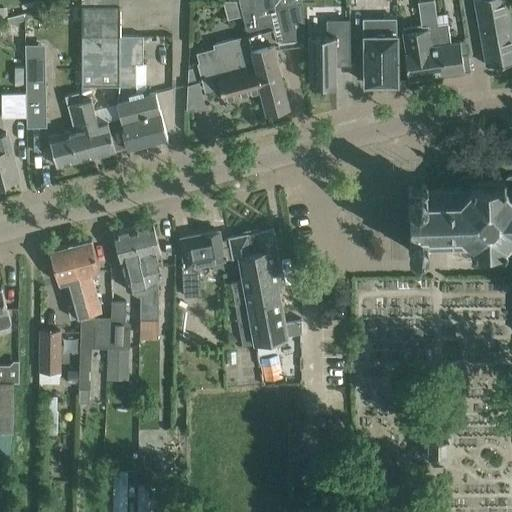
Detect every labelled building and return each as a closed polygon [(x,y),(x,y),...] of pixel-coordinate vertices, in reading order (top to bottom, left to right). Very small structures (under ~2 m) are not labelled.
[(81,0),(82,5),(81,5),(81,7),(81,83),(81,85),(83,85),(117,84),(117,85),(120,85),(119,35),(119,4),(118,4),(118,0),(81,0)] [(238,0),(222,0),(228,18),(242,15),(238,0)] [(238,0),(242,15),(247,34),(261,88),(267,110),(268,110),(288,105),(287,104),(276,60),(278,59),(274,43),(278,42),(269,9),(294,6),(295,15),(291,15),(294,39),(306,38),(300,0),(238,0)] [(403,31),(401,31),(404,53),(405,59),(408,79),(440,75),(438,58),(443,57),(437,23),(438,23),(434,0),(427,0),(423,0),(418,1),(422,24),(403,27),(403,31)] [(474,0),(483,45),(486,65),(511,60),(511,26),(507,0),(474,0)] [(26,20),(24,13),(7,17),(9,24),(26,20)] [(326,34),(308,35),(309,83),(336,83),(336,65),(336,52),(350,52),(349,19),(326,19),(326,34)] [(396,19),(364,20),(365,83),(369,83),(369,86),(382,86),(382,83),(397,83),(396,19)] [(438,23),(437,23),(443,57),(438,58),(440,75),(470,70),(468,53),(462,54),(460,41),(450,43),(447,22),(438,23)] [(213,47),(197,51),(200,62),(198,62),(205,89),(220,86),(224,98),(261,88),(247,34),(212,43),(213,47)] [(120,85),(119,102),(120,108),(125,128),(122,129),(126,147),(167,136),(155,92),(136,97),(136,85),(136,63),(143,63),(143,35),(119,35),(120,85)] [(45,43),(25,44),(26,92),(27,115),(27,126),(47,126),(45,43)] [(89,88),(79,91),(81,100),(95,155),(114,150),(115,150),(126,147),(122,129),(125,128),(120,108),(107,120),(98,122),(89,88)] [(26,92),(2,93),(2,116),(27,115),(26,92)] [(67,131),(48,136),(56,166),(95,155),(81,100),(72,102),(70,94),(65,95),(67,103),(74,129),(67,131)] [(0,180),(17,176),(12,157),(10,148),(9,148),(5,133),(0,134),(0,180)] [(410,206),(407,206),(407,228),(410,228),(410,230),(408,231),(409,251),(433,251),(446,250),(459,250),(459,252),(461,254),(464,255),(468,255),(470,254),(472,252),(472,250),(506,250),(507,252),(508,253),(511,254),(511,175),(510,175),(508,175),(506,177),(505,178),(505,180),(471,181),(470,179),(469,177),(467,176),(465,176),(463,176),(461,177),(459,179),(459,181),(458,183),(457,183),(421,184),(414,184),(407,184),(408,203),(410,205),(410,206)] [(152,222),(133,227),(139,257),(146,292),(141,294),(141,330),(154,330),(154,319),(158,319),(158,282),(155,269),(163,267),(159,252),(157,242),(152,222)] [(133,227),(113,232),(118,251),(120,262),(127,288),(137,295),(141,294),(146,292),(139,257),(133,227)] [(229,237),(233,256),(239,255),(240,265),(238,265),(241,279),(231,281),(235,302),(247,300),(255,343),(267,340),(287,337),(284,323),(271,248),(276,247),(273,228),(229,237)] [(218,230),(181,237),(184,295),(201,294),(199,263),(233,256),(229,237),(220,239),(218,230)] [(91,238),(70,243),(89,313),(101,309),(98,297),(92,274),(100,272),(96,257),(91,238)] [(70,243),(49,249),(58,282),(58,283),(67,281),(73,303),(67,304),(70,317),(89,313),(70,243)] [(1,286),(0,286),(0,327),(8,325),(9,321),(6,310),(7,309),(1,286)] [(126,301),(112,300),(110,347),(129,348),(130,323),(125,323),(126,301)] [(247,300),(235,302),(242,345),(255,343),(247,300)] [(111,316),(98,315),(82,319),(79,370),(78,370),(78,383),(79,383),(78,400),(91,401),(93,346),(110,347),(111,323),(111,316)] [(40,370),(42,370),(60,370),(60,330),(40,330),(40,370)] [(0,454),(12,455),(13,382),(0,381),(0,454)] [(117,470),(115,510),(130,510),(132,471),(117,470)] [(137,483),(137,511),(161,511),(161,483),(137,483)]
